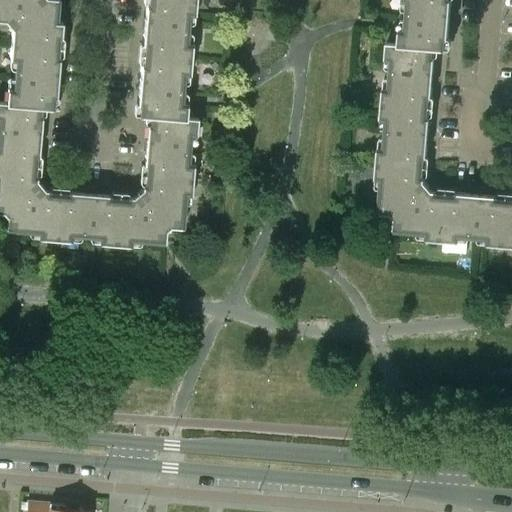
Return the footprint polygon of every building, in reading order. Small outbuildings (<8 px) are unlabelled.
[(0,0),(0,17),(4,18),(12,27),(10,42),(59,46),(61,21),(55,20),(56,0),(0,0)] [(194,0),(145,0),(141,53),(189,57),(191,42),(185,41),(187,22),(187,13),(193,14),(194,0)] [(450,0),(407,0),(407,9),(406,22),(406,26),(405,32),(399,31),(398,43),(399,43),(435,47),(447,48),(450,0)] [(59,46),(10,42),(9,57),(15,58),(13,77),(13,84),(12,91),(6,90),(5,101),(5,102),(42,105),(42,106),(54,107),(59,46)] [(430,107),(433,71),(435,47),(399,43),(398,43),(387,42),(385,60),(391,60),(390,74),(359,72),(359,85),(383,87),(381,103),(430,107)] [(189,57),(141,53),(136,113),(148,114),(184,116),(185,105),(180,105),(180,99),(181,94),(181,93),(182,82),(182,71),(188,72),(189,57)] [(5,102),(5,101),(0,100),(0,162),(37,165),(42,106),(42,105),(5,102)] [(430,107),(381,103),(380,119),(386,120),(384,137),(383,147),(378,147),(376,162),(425,167),(430,107)] [(148,114),(143,174),(191,179),(193,163),(187,162),(189,135),(195,135),(196,117),(184,116),(148,114)] [(37,165),(0,162),(0,211),(3,212),(4,213),(3,215),(4,215),(5,214),(6,216),(5,228),(37,231),(37,237),(54,238),(58,190),(43,189),(40,184),(41,183),(39,184),(36,179),(37,165)] [(425,167),(376,162),(375,177),(381,178),(378,211),(391,213),(392,214),(391,215),(392,216),(393,215),(394,217),(393,229),(425,232),(425,238),(441,239),(445,191),(431,190),(428,185),(429,184),(427,185),(424,180),(425,167)] [(191,179),(143,174),(142,188),(137,192),(136,191),(137,193),(132,197),(119,195),(116,243),(131,245),(132,239),(164,242),(165,229),(167,227),(168,229),(168,228),(167,227),(169,225),(171,225),(182,226),(184,193),(190,193),(191,179)] [(119,195),(58,190),(54,238),(70,240),(70,234),(86,235),(94,236),(98,236),(97,242),(116,243),(119,195)] [(506,196),(445,191),(441,239),(458,240),(458,235),(472,236),(481,237),(486,237),(485,243),(502,244),(506,196)] [(511,196),(506,196),(502,244),(511,244),(511,196)] [(8,245),(6,254),(9,256),(13,257),(15,255),(17,246),(14,243),(10,243),(8,245)] [(87,511),(88,510),(67,508),(66,508),(65,507),(64,507),(64,506),(63,505),(63,504),(63,503),(27,500),(25,511),(87,511)]
